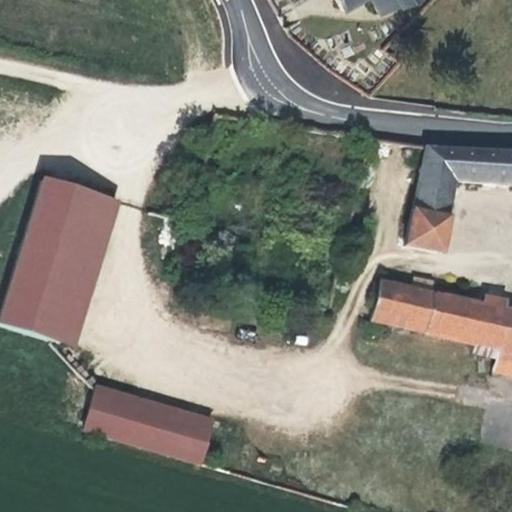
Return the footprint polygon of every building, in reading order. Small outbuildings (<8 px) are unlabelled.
[(334,0),(339,9),(355,0),(369,0),(377,14),(395,4),(396,6),(407,0),(334,0)] [(511,152),(423,148),(403,247),(438,254),(453,181),(511,186),(511,152)] [(0,327),(70,349),(114,204),(39,182),(0,312),(0,327)] [(511,313),(429,294),(432,283),(412,279),(410,290),(377,282),(369,321),(473,346),(496,351),(511,354),(511,313)] [(511,377),(511,354),(496,351),(473,346),(470,355),(494,360),(491,374),(511,377)] [(197,465),(210,423),(94,388),(82,431),(197,465)]
